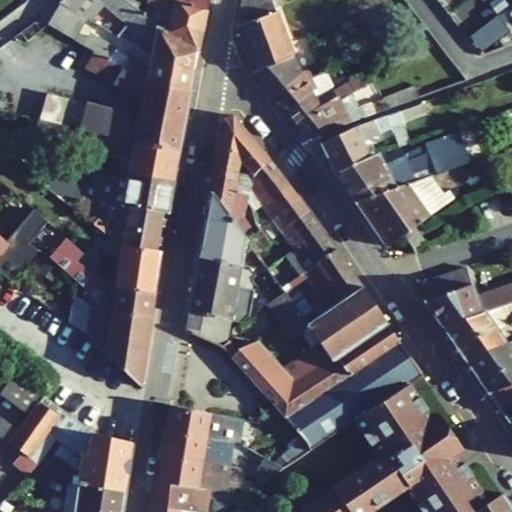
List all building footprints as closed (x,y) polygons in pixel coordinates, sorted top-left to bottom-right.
[(126,24),(116,36),(134,47),(149,56),(194,69),(198,51),(155,25),(123,0),(61,0),(58,3),(86,19),(90,21),(103,5),(126,24)] [(123,0),(155,25),(198,51),(202,31),(170,19),(170,17),(145,3),(139,0),(123,0)] [(178,0),(146,0),(145,3),(170,17),(170,19),(202,31),(206,9),(178,0)] [(178,0),(206,9),(207,0),(178,0)] [(240,0),(236,25),(254,71),(292,57),(270,0),(269,0),(252,7),(249,0),(240,0)] [(58,3),(46,24),(73,40),(86,19),(58,3)] [(509,31),(497,16),(469,37),(481,53),(509,31)] [(115,47),(89,33),(86,38),(82,46),(93,52),(122,68),(144,82),(190,91),(194,69),(149,56),(147,65),(131,55),(129,54),(127,57),(114,50),(115,47)] [(74,41),(82,46),(86,38),(79,34),(74,41)] [(129,116),(46,93),(38,119),(81,130),(107,136),(179,150),(190,91),(144,82),(122,68),(93,52),(84,67),(141,98),(136,121),(130,119),(129,116)] [(300,73),(292,57),(254,71),(273,95),(300,73)] [(287,112),(308,137),(366,117),(360,106),(355,109),(347,96),(373,81),(366,69),(332,92),(335,97),(318,106),(313,97),(311,93),(287,112)] [(311,93),(313,97),(327,90),(319,74),(311,77),(306,70),(300,73),(273,95),(287,112),(311,93)] [(382,98),(388,109),(418,98),(413,87),(382,98)] [(366,117),(386,109),(382,100),(360,106),(366,117)] [(421,103),(353,127),(319,143),(334,174),(352,166),(369,158),(361,142),(391,127),(398,147),(410,143),(402,122),(426,114),(421,103)] [(281,234),(293,250),(303,243),(289,225),(307,212),(287,185),(281,188),(286,195),(273,203),(261,179),(275,168),(267,157),(232,116),(222,119),(217,149),(238,159),(251,175),(252,179),(249,190),(260,206),(272,222),(281,234)] [(33,139),(76,149),(78,143),(81,130),(38,119),(33,139)] [(126,177),(171,186),(179,150),(107,136),(81,130),(78,143),(121,153),(121,150),(131,151),(126,177)] [(430,176),(467,162),(457,133),(423,144),(404,156),(383,166),(377,154),(369,158),(352,166),(334,174),(355,203),(430,176)] [(238,159),(217,149),(212,175),(235,180),(231,199),(246,202),(249,190),(252,179),(251,175),(238,159)] [(287,185),(275,168),(261,179),(273,203),(286,195),(281,188),(287,185)] [(78,198),(122,206),(166,214),(171,186),(126,177),(99,172),(96,185),(53,177),(46,189),(53,194),(78,198)] [(209,192),(241,234),(250,227),(242,217),(246,202),(231,199),(235,180),(212,175),(209,192)] [(411,228),(458,196),(454,190),(450,193),(448,190),(443,193),(430,176),(355,203),(385,246),(401,234),(411,228)] [(252,212),(260,206),(249,190),(246,202),(252,212)] [(197,257),(240,265),(245,239),(241,234),(209,192),(197,257)] [(53,194),(75,211),(78,198),(53,194)] [(116,235),(97,218),(92,224),(119,245),(160,252),(166,214),(122,206),(116,235)] [(335,250),(307,212),(289,225),(303,243),(293,250),(285,256),(299,276),(335,250)] [(48,257),(65,238),(46,221),(27,244),(48,257)] [(281,234),(272,222),(260,231),(269,243),(281,234)] [(411,228),(401,234),(412,249),(421,242),(411,228)] [(269,243),(260,231),(246,242),(255,254),(269,243)] [(154,292),(113,288),(113,286),(93,272),(75,261),(82,252),(65,238),(48,257),(84,289),(111,309),(150,317),(154,292)] [(0,273),(9,281),(25,263),(0,239),(0,273)] [(160,252),(119,245),(113,286),(113,288),(154,292),(160,252)] [(75,261),(93,272),(102,258),(85,248),(82,252),(75,261)] [(281,289),(283,292),(307,324),(361,288),(335,250),(299,276),(281,289)] [(236,287),(240,265),(197,257),(186,313),(230,321),(239,322),(249,314),(253,290),(236,287)] [(40,269),(54,277),(59,269),(45,261),(40,269)] [(511,284),(475,297),(465,269),(439,278),(444,293),(426,299),(423,300),(442,327),(484,312),(501,306),(511,302),(511,284)] [(420,284),(426,299),(444,293),(439,278),(420,284)] [(301,332),(312,348),(281,368),(257,342),(238,351),(228,340),(225,342),(220,347),(284,417),(389,346),(397,340),(361,288),(307,324),(283,292),(265,304),(291,340),(301,332)] [(86,335),(140,385),(150,317),(111,309),(84,289),(82,302),(90,308),(86,335)] [(71,304),(68,324),(86,335),(90,308),(82,302),(74,298),(71,304)] [(506,315),(511,312),(511,302),(501,306),(506,315)] [(511,322),(511,312),(506,315),(501,306),(484,312),(442,327),(453,343),(511,322)] [(183,330),(220,347),(225,342),(230,321),(186,313),(183,330)] [(511,322),(453,343),(463,358),(511,340),(511,322)] [(421,375),(397,340),(389,346),(284,417),(301,437),(305,440),(307,446),(309,450),(352,422),(409,384),(421,375)] [(511,340),(463,358),(488,394),(511,384),(511,340)] [(7,372),(2,379),(7,383),(13,376),(7,372)] [(7,383),(0,392),(0,393),(29,414),(41,396),(13,376),(7,383)] [(432,419),(409,384),(352,422),(376,457),(300,508),(302,511),(371,511),(411,485),(454,456),(462,450),(438,415),(432,419)] [(511,384),(488,394),(511,429),(511,384)] [(28,456),(33,461),(35,456),(40,459),(55,440),(80,457),(79,461),(78,471),(73,470),(68,466),(47,463),(47,464),(79,483),(124,490),(131,443),(96,435),(41,396),(29,414),(18,430),(9,443),(21,452),(28,456)] [(232,442),(234,431),(239,432),(241,420),(169,405),(165,431),(232,442)] [(0,436),(9,443),(18,430),(0,416),(0,436)] [(160,457),(229,468),(232,442),(165,431),(160,457)] [(296,458),(309,450),(307,446),(305,440),(301,437),(275,464),(282,468),(296,458)] [(12,462),(26,476),(37,464),(33,461),(28,456),(21,452),(12,462)] [(421,500),(464,471),(454,456),(411,485),(421,500)] [(229,468),(160,457),(157,481),(225,492),(229,468)] [(261,482),(282,468),(275,464),(264,457),(252,477),(261,482)] [(69,460),(68,466),(73,470),(78,471),(79,461),(69,460)] [(47,464),(46,476),(50,480),(67,483),(67,482),(79,483),(47,464)] [(473,511),(485,504),(464,471),(421,500),(429,511),(473,511)] [(229,501),(237,496),(225,492),(157,481),(151,511),(176,511),(177,509),(195,511),(204,511),(206,497),(213,499),(229,501)] [(67,483),(62,511),(74,511),(79,483),(67,482),(67,483)] [(79,483),(74,511),(120,511),(124,490),(79,483)] [(511,511),(511,509),(501,493),(485,504),(473,511),(511,511)] [(211,509),(213,511),(215,511),(229,501),(213,499),(211,509)] [(10,511),(26,511),(29,504),(15,500),(10,511)]
